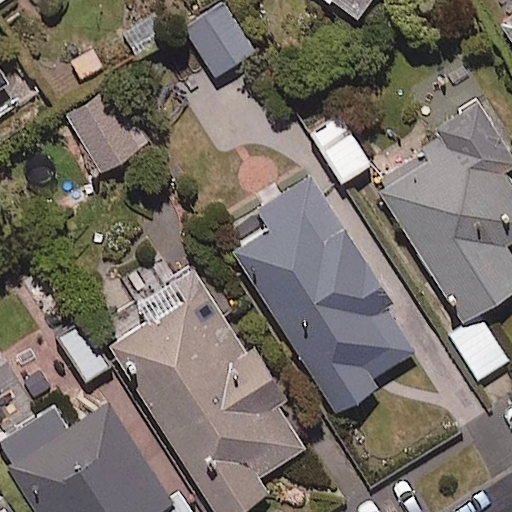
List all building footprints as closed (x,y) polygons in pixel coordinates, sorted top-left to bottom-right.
[(210,68),(250,41),(222,0),(205,0),(177,20),(210,68)] [(511,38),(511,2),(496,13),(511,38)] [(440,131),(374,175),(459,306),(511,271),(511,252),(500,233),(511,224),(511,179),(498,158),(511,150),(454,63),(413,90),(440,131)] [(138,135),(104,82),(62,109),(97,162),(138,135)] [(360,154),(331,107),(307,123),(336,169),(360,154)] [(252,200),(256,207),(236,221),(240,227),(226,236),(330,397),(415,342),(302,167),(252,200)] [(130,306),(101,324),(212,511),(216,511),(269,481),(260,466),(302,441),(194,260),(127,300),(130,306)] [(473,372),(506,353),(480,309),(447,329),(473,372)] [(105,355),(80,315),(58,328),(83,369),(105,355)] [(57,416),(20,354),(0,365),(0,440),(7,453),(0,457),(0,462),(29,511),(196,511),(176,477),(161,486),(103,389),(57,416)]
